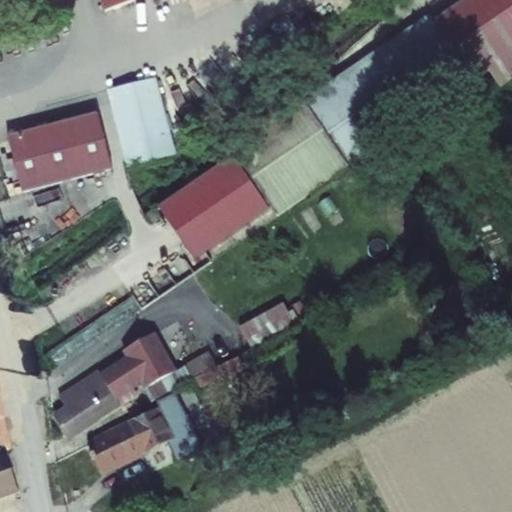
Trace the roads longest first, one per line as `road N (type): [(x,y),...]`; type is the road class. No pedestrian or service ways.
road 1 (unclassified): [(5,344),(163,244)]
road 2 (residential): [(5,344),(41,511)]
